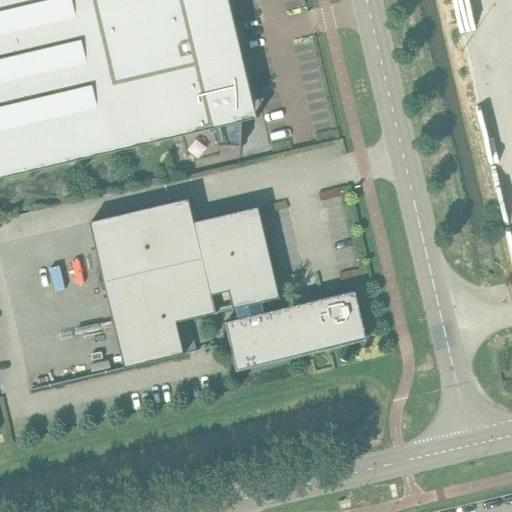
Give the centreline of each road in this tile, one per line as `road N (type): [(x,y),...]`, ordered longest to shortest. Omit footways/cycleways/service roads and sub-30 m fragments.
road 1 (unclassified): [(476,448),(369,0)]
road 2 (unclassified): [(184,511),(476,448)]
